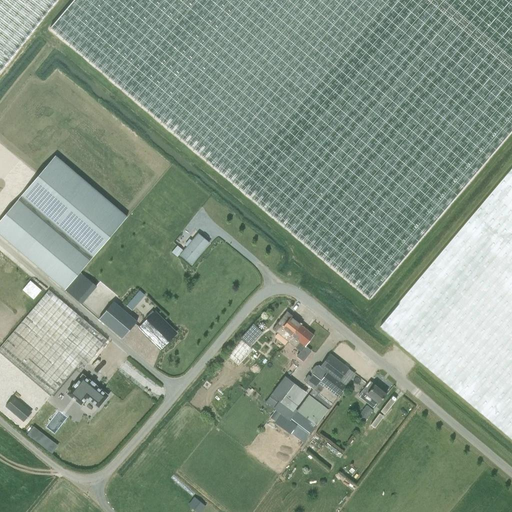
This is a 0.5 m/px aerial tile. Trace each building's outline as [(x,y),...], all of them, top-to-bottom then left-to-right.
[(0,0),(0,71),(56,0),(0,0)] [(511,0),(63,0),(41,28),(373,296),(511,123),(511,0)] [(79,272),(64,290),(80,303),(95,286),(102,291),(159,223),(136,203),(153,184),(82,124),(57,153),(128,213),(134,206),(137,209),(82,275),(79,272)] [(0,237),(63,291),(64,290),(79,272),(125,217),(54,156),(0,219),(0,237)] [(511,169),(380,326),(511,438),(511,169)] [(179,255),(191,265),(208,244),(197,234),(179,255)] [(178,256),(183,248),(177,244),(172,252),(178,256)] [(0,350),(21,369),(47,392),(52,395),(79,363),(83,368),(107,340),(64,304),(49,290),(48,292),(0,347),(0,350)] [(145,295),(139,290),(126,305),(132,310),(145,295)] [(111,301),(96,318),(120,339),(135,322),(111,301)] [(287,342),(300,325),(301,324),(286,312),(272,329),(287,342)] [(154,315),(142,328),(159,345),(172,332),(154,315)] [(254,323),(242,338),(251,345),(263,331),(254,323)] [(313,335),(300,325),(287,342),(294,347),(299,342),(304,346),(313,335)] [(304,346),(300,351),(296,357),(302,362),(310,352),(310,350),(304,346)] [(327,373),(321,381),(338,395),(344,387),(338,382),(348,369),(329,354),(319,366),(319,367),(327,373)] [(338,395),(321,381),(313,375),(308,380),(304,377),(301,381),(305,384),(305,383),(313,389),(297,411),(316,425),(338,395)] [(67,394),(80,405),(86,397),(98,407),(107,396),(82,376),(71,390),(69,389),(68,391),(69,392),(67,394)] [(269,397),(279,404),(280,402),(281,401),(294,384),(294,383),(285,376),(271,393),(272,394),(269,397)] [(357,396),(374,409),(386,394),(369,381),(366,385),(357,396)] [(364,421),(373,410),(367,405),(358,416),(364,421)] [(88,433),(95,437),(105,423),(98,418),(88,433)]
